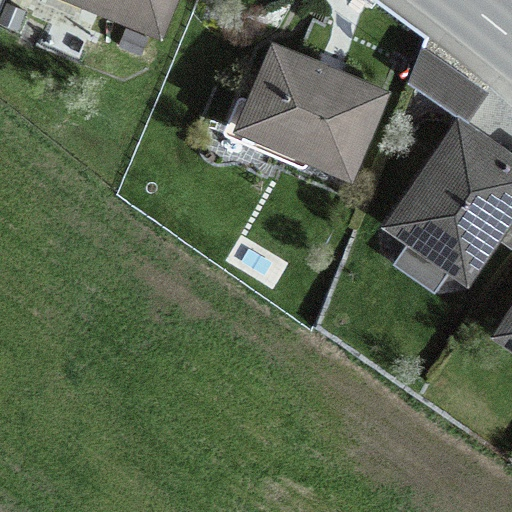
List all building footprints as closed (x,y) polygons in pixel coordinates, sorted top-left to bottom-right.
[(92,0),(158,26),(167,0),(92,0)] [(349,171),(384,92),(274,44),(239,123),(349,171)] [(484,89),(424,48),(412,77),(467,114),(484,89)] [(475,259),(495,230),(511,204),(511,160),(511,161),(460,124),(404,207),(406,230),(454,263),(475,259)] [(511,241),(511,204),(495,230),(511,241)]
